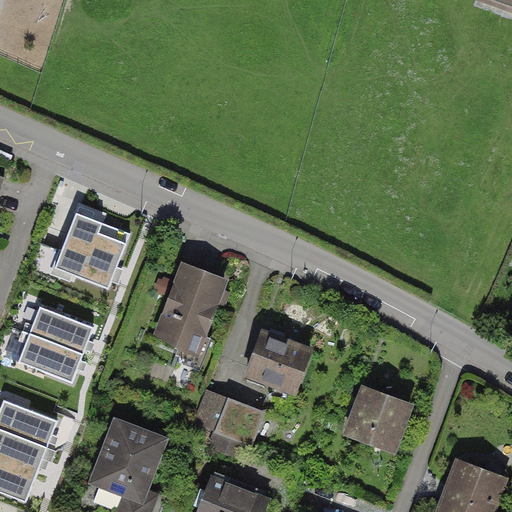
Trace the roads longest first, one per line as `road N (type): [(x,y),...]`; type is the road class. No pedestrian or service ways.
road 1 (residential): [(0,121),(318,262),(461,341)]
road 2 (residential): [(461,341),(401,511)]
road 3 (unknown): [(35,136),(0,299)]
